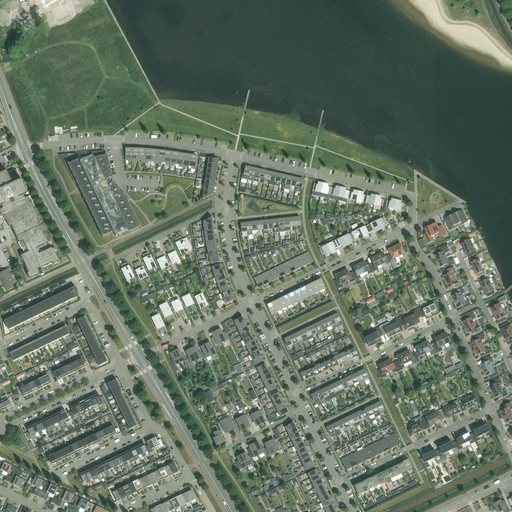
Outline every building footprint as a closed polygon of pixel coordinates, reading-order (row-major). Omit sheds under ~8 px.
[(53,2),(45,7),(48,12),(52,9),(56,7),(53,2)] [(64,9),(62,4),(56,7),(52,9),(55,14),(58,20),(68,14),(65,8),(64,9)] [(0,128),(0,132),(4,142),(9,140),(5,131),(2,132),(0,129),(0,128)] [(76,153),(58,155),(80,191),(81,190),(103,236),(113,231),(115,235),(128,229),(129,231),(140,226),(127,200),(129,199),(114,182),(111,183),(109,178),(112,177),(107,156),(104,156),(103,151),(91,152),(93,155),(80,161),(76,153)] [(176,164),(178,153),(172,152),(170,165),(173,166),(174,164),(176,164)] [(190,155),(184,154),(182,167),(186,168),(186,166),(189,166),(190,155)] [(195,169),(197,156),(190,155),(189,166),(191,166),(191,168),(195,169)] [(251,167),(245,166),(244,173),(242,173),(241,179),(248,180),(249,176),(251,167)] [(253,181),(256,168),(251,167),(249,176),(248,180),(253,181)] [(261,170),(256,168),(253,181),(258,182),(259,178),(261,170)] [(0,210),(0,217),(2,217),(7,228),(11,226),(12,226),(19,242),(18,243),(20,243),(20,245),(19,245),(21,249),(23,248),(24,250),(23,250),(24,254),(21,255),(21,256),(22,255),(23,257),(22,258),(24,262),(25,261),(26,263),(24,263),(26,267),(27,267),(28,268),(27,269),(29,272),(27,273),(29,277),(30,276),(31,278),(30,279),(40,274),(41,275),(43,274),(42,272),(44,272),(42,268),(45,266),(45,265),(47,264),(47,265),(51,264),(50,262),(52,262),(53,264),(57,263),(57,261),(59,261),(59,262),(60,261),(55,251),(56,250),(55,248),(54,249),(50,242),(47,243),(46,241),(47,241),(46,237),(44,237),(44,236),(45,235),(43,231),(42,232),(41,230),(42,229),(40,226),(39,226),(38,224),(39,224),(38,221),(39,220),(39,219),(38,220),(37,218),(38,217),(37,214),(35,214),(35,212),(36,212),(32,205),(31,205),(30,203),(33,202),(31,198),(30,199),(29,197),(30,197),(30,196),(25,198),(24,196),(26,195),(25,191),(27,190),(23,183),(21,184),(19,180),(20,180),(14,169),(4,174),(3,172),(0,173),(0,207),(1,209),(0,210)] [(269,182),(269,185),(274,186),(275,182),(277,173),(272,172),(270,181),(269,182)] [(275,182),(274,186),(279,187),(280,183),(282,175),(277,173),(275,182)] [(286,185),(285,189),(288,189),(290,190),(291,186),(293,177),(288,176),(286,185)] [(321,193),(323,184),(318,183),(318,185),(314,184),(312,191),(311,195),(320,197),(321,193)] [(331,188),(327,187),(328,185),(323,184),(321,193),(320,197),(329,199),(330,195),(331,188)] [(339,197),(341,188),(336,187),(335,189),(331,188),(330,195),(329,199),(338,201),(339,197)] [(345,191),(345,189),(341,188),(339,197),(338,201),(346,203),(347,199),(349,192),(345,191)] [(204,190),(202,199),(212,195),(213,192),(204,190)] [(353,193),(349,192),(347,199),(356,201),(358,192),(353,191),(353,193)] [(366,196),(363,195),(363,193),(358,192),(356,201),(365,203),(366,196)] [(370,197),(366,196),(365,203),(374,205),(376,196),(371,195),(370,197)] [(380,197),(376,196),(374,205),(382,207),(384,200),(380,199),(380,197)] [(394,210),(396,201),(391,200),(391,201),(387,200),(385,208),(394,210)] [(407,205),(401,204),(401,202),(396,201),(394,210),(403,212),(402,212),(407,213),(407,219),(402,222),(403,222),(407,219),(407,204),(407,205)] [(462,211),(453,215),(458,224),(461,222),(462,224),(467,222),(462,211)] [(458,224),(453,215),(445,219),(450,230),(455,228),(454,226),(458,224)] [(203,221),(204,226),(213,225),(213,223),(212,217),(203,221)] [(380,230),(384,228),(383,226),(387,224),(384,218),(376,222),(380,230)] [(374,230),(375,232),(380,230),(376,222),(368,225),(371,232),(374,230)] [(436,223),(431,226),(435,235),(438,233),(440,238),(446,235),(443,228),(440,230),(436,223)] [(363,238),(368,235),(367,234),(371,232),(368,225),(365,227),(364,224),(358,227),(363,238)] [(435,235),(431,226),(425,229),(428,236),(425,237),(428,244),(434,241),(432,236),(435,235)] [(358,238),(359,240),(363,238),(358,227),(353,230),(354,232),(351,233),(354,240),(358,238)] [(351,243),(351,242),(354,240),(351,233),(343,237),(347,245),(351,243)] [(180,237),(177,238),(185,253),(192,250),(188,242),(186,242),(185,239),(182,240),(180,236),(180,237)] [(463,249),(473,245),(468,236),(461,239),(463,241),(462,243),(461,243),(463,249)] [(335,241),(338,248),(342,246),(342,248),(347,245),(343,237),(335,241)] [(183,254),(185,253),(177,238),(175,239),(174,239),(176,243),(176,244),(177,246),(179,250),(181,255),(183,254)] [(331,253),(335,251),(334,250),(338,248),(335,241),(333,238),(325,242),(327,245),(331,253)] [(174,263),(176,262),(169,247),(167,243),(167,244),(164,245),(169,255),(168,255),(169,258),(171,262),(172,264),(174,263)] [(397,244),(394,246),(399,256),(402,254),(404,257),(408,255),(406,248),(403,249),(400,244),(398,245),(397,244)] [(171,246),(169,247),(176,262),(177,262),(180,261),(179,258),(177,254),(176,254),(175,252),(171,245),(171,246)] [(331,253),(327,245),(319,249),(322,256),(326,254),(326,255),(331,253)] [(463,249),(466,255),(468,254),(469,254),(470,257),(477,253),(473,245),(463,249)] [(390,255),(388,256),(391,263),(396,261),(395,258),(399,256),(394,246),(390,248),(390,249),(388,250),(390,255)] [(438,254),(435,256),(438,261),(447,257),(445,254),(450,251),(447,246),(441,249),(442,252),(438,254)] [(160,251),(158,252),(165,268),(167,267),(169,266),(168,264),(168,263),(166,259),(165,257),(164,257),(161,251),(160,251)] [(148,252),(145,254),(152,269),(154,268),(156,267),(154,262),(152,258),(151,256),(150,256),(148,252)] [(164,268),(165,268),(158,252),(155,253),(158,260),(157,260),(158,263),(160,267),(161,269),(164,268)] [(308,252),(303,255),(307,264),(313,262),(308,252)] [(382,252),(376,255),(381,265),(382,267),(386,266),(391,263),(388,256),(385,258),(382,252)] [(151,269),(152,269),(145,254),(142,255),(144,259),(143,259),(144,261),(144,262),(146,266),(148,270),(151,269)] [(307,264),(303,255),(297,258),(302,267),(307,264)] [(377,267),(381,265),(376,255),(370,258),(373,264),(370,265),(373,272),(378,269),(377,267)] [(473,269),(482,264),(479,259),(477,256),(469,260),(472,258),(473,261),(473,262),(470,263),(473,269)] [(447,257),(438,261),(440,267),(444,265),(448,264),(449,267),(456,264),(453,258),(448,260),(447,257)] [(296,270),(302,267),(297,258),(292,260),(296,270)] [(296,270),(292,260),(286,263),(291,272),(296,270)] [(139,261),(136,263),(143,278),(145,277),(147,276),(146,274),(144,270),(143,267),(142,268),(139,261)] [(370,265),(367,266),(365,261),(359,264),(363,273),(367,272),(368,274),(373,272),(370,265)] [(126,263),(123,264),(131,279),(132,278),(134,277),(132,273),(130,268),(129,266),(128,266),(126,263)] [(142,279),(143,278),(136,263),(133,264),(136,271),(135,271),(137,273),(136,273),(139,278),(140,280),(142,279)] [(291,272),(286,263),(281,266),(286,275),(291,272)] [(129,280),(131,279),(123,264),(121,265),(120,265),(122,269),(122,270),(123,272),(125,276),(127,281),(129,280)] [(222,270),(222,269),(220,264),(212,267),(213,272),(222,270)] [(363,273),(359,264),(353,267),(355,272),(352,274),(356,280),(361,278),(359,275),(363,273)] [(478,277),(478,278),(486,274),(484,271),(485,270),(482,264),(473,269),(476,275),(478,273),(479,274),(480,276),(478,277)] [(286,275),(281,266),(276,268),(280,278),(286,275)] [(446,282),(455,277),(454,274),(456,273),(454,267),(447,270),(448,273),(443,276),(446,282)] [(270,271),(275,280),(280,278),(276,268),(275,268),(270,271)] [(8,269),(3,271),(0,272),(0,276),(1,279),(13,274),(12,272),(10,273),(8,269)] [(222,270),(213,272),(215,277),(215,278),(224,275),(223,274),(222,270)] [(347,270),(341,272),(345,282),(349,280),(351,283),(356,280),(352,274),(350,275),(347,270)] [(269,283),(275,280),(270,271),(265,273),(269,283)] [(335,282),(338,289),(343,286),(342,284),(345,282),(341,272),(335,275),(337,281),(335,282)] [(264,285),(269,283),(265,273),(259,276),(264,285)] [(16,280),(15,278),(13,279),(11,276),(13,275),(13,274),(1,279),(4,285),(16,280)] [(224,275),(215,278),(217,282),(217,283),(225,280),(225,279),(224,275)] [(258,288),(264,285),(259,276),(254,279),(258,288)] [(482,289),(491,284),(489,278),(488,279),(487,276),(478,279),(479,280),(480,279),(481,282),(480,283),(482,289)] [(457,281),(455,277),(446,282),(449,288),(454,285),(455,288),(462,285),(460,280),(457,281)] [(315,281),(320,291),(325,288),(321,279),(315,281)] [(16,280),(4,285),(7,291),(16,287),(19,286),(18,284),(16,285),(14,282),(16,280)] [(219,287),(219,288),(227,285),(227,284),(225,280),(217,283),(219,287)] [(315,281),(310,284),(315,294),(320,291),(315,281)] [(310,284),(305,287),(309,296),(315,294),(310,284)] [(487,297),(487,298),(495,294),(494,290),(491,284),(482,289),(485,295),(487,294),(489,297),(487,297)] [(221,292),(221,294),(229,290),(229,289),(227,285),(219,288),(221,292)] [(75,294),(77,293),(78,293),(78,291),(77,290),(77,289),(76,287),(75,286),(4,321),(9,330),(77,297),(75,294)] [(305,287),(299,289),(304,299),(309,296),(305,287)] [(454,295),(452,296),(455,302),(464,298),(462,294),(465,293),(462,287),(456,290),(457,294),(454,295)] [(299,289),(294,292),(298,301),(304,299),(299,289)] [(221,294),(223,299),(232,295),(231,294),(229,290),(221,294)] [(294,292),(288,295),(293,304),(298,301),(294,292)] [(200,295),(199,295),(206,310),(208,309),(209,309),(207,305),(208,305),(206,303),(207,303),(204,298),(202,294),(200,295)] [(187,296),(186,296),(193,312),(196,311),(193,304),(194,304),(193,301),(191,297),(189,295),(187,296)] [(206,310),(199,295),(197,296),(195,297),(197,302),(199,306),(200,308),(201,308),(203,312),(206,310)] [(226,304),(234,300),(232,295),(223,299),(224,300),(226,304)] [(288,295),(283,297),(287,307),(293,304),(288,295)] [(190,313),(193,312),(186,296),(184,297),(182,298),(183,301),(185,305),(186,307),(187,307),(190,313)] [(464,298),(455,302),(457,308),(460,307),(463,305),(464,308),(471,305),(468,299),(468,300),(466,296),(464,298)] [(283,297),(277,300),(282,309),(287,307),(283,297)] [(176,301),(175,302),(182,317),(185,316),(182,309),(183,309),(182,306),(180,302),(179,300),(176,301)] [(277,300),(272,302),(276,312),(282,309),(277,300)] [(432,305),(428,307),(432,317),(439,314),(436,308),(439,307),(436,300),(430,303),(432,305)] [(503,310),(500,303),(498,300),(492,303),(493,307),(491,308),(494,314),(503,310)] [(180,318),(182,317),(175,302),(173,302),(171,303),(172,306),(174,310),(175,312),(176,312),(179,319),(180,318)] [(271,314),(276,312),(272,302),(266,305),(271,314)] [(164,304),(163,305),(172,324),(175,322),(171,314),(172,314),(171,312),(169,307),(167,303),(164,304)] [(172,324),(163,305),(161,305),(162,305),(159,307),(161,311),(163,315),(165,318),(165,317),(169,325),(172,324)] [(423,306),(418,309),(421,316),(424,314),(426,320),(432,317),(428,307),(427,305),(423,306)] [(420,323),(417,317),(420,316),(416,309),(411,312),(413,315),(409,316),(413,326),(420,323)] [(501,323),(507,320),(505,316),(506,316),(503,310),(494,314),(497,320),(499,319),(501,323)] [(343,325),(337,313),(332,315),(336,324),(338,327),(343,325)] [(462,322),(464,324),(465,328),(474,323),(473,320),(476,318),(473,313),(464,317),(465,320),(462,322)] [(157,316),(155,316),(162,331),(165,330),(164,326),(163,323),(161,319),(159,315),(157,316)] [(331,326),(336,324),(332,315),(328,318),(331,326)] [(413,326),(409,316),(405,318),(404,315),(399,318),(402,325),(405,323),(407,329),(413,326)] [(85,316),(77,320),(93,354),(86,358),(88,361),(93,358),(95,361),(96,360),(99,366),(108,362),(85,316)] [(162,331),(155,316),(154,317),(152,318),(154,323),(156,327),(157,329),(158,329),(160,333),(162,331)] [(236,326),(244,322),(242,317),(234,321),(236,326)] [(327,328),(331,326),(328,318),(323,320),(327,328)] [(394,324),(390,326),(394,335),(401,332),(398,327),(401,325),(397,319),(392,321),(394,324)] [(326,328),(327,328),(323,320),(318,322),(323,333),(328,331),(326,328)] [(247,327),(244,322),(236,326),(239,331),(247,327)] [(318,322),(313,325),(317,333),(318,336),(323,333),(318,322)] [(385,324),(380,327),(383,334),(386,333),(388,338),(394,335),(390,326),(388,322),(385,324)] [(501,329),(504,335),(511,331),(511,325),(511,324),(510,325),(509,322),(502,325),(504,328),(501,329)] [(474,323),(465,328),(468,333),(471,332),(472,336),(481,331),(479,325),(476,327),(474,323)] [(312,335),(317,333),(313,325),(308,327),(312,335)] [(65,326),(60,328),(64,337),(70,334),(65,326)] [(249,331),(247,327),(239,331),(241,335),(249,331)] [(313,338),(312,335),(308,327),(303,330),(308,340),(313,338)] [(64,337),(60,328),(55,331),(59,339),(64,337)] [(375,333),(371,335),(375,344),(382,341),(379,336),(382,334),(378,328),(373,330),(375,333)] [(221,329),(216,331),(222,343),(222,342),(229,339),(225,332),(223,334),(221,329)] [(298,332),(302,340),(304,345),(309,343),(308,341),(308,340),(303,330),(298,332)] [(55,331),(50,333),(54,342),(59,339),(55,331)] [(222,343),(216,331),(212,334),(214,338),(211,339),(214,346),(221,343),(222,343)] [(251,336),(249,331),(241,335),(243,340),(251,336)] [(297,342),(302,340),(298,332),(293,334),(297,342)] [(449,346),(454,343),(451,336),(448,338),(446,332),(440,335),(444,345),(448,343),(449,346)] [(50,333),(45,336),(49,344),(54,342),(50,333)] [(474,342),(471,343),(474,349),(483,345),(481,341),(485,339),(484,337),(485,336),(484,333),(477,336),(479,339),(474,342)] [(293,334),(288,337),(292,345),(297,342),(293,334)] [(375,344),(371,335),(367,337),(366,334),(361,336),(364,343),(367,342),(369,347),(375,344)] [(444,345),(440,335),(439,336),(439,334),(435,336),(436,337),(433,338),(436,344),(433,345),(437,353),(442,350),(440,347),(444,345)] [(44,346),(49,344),(45,336),(40,338),(44,346)] [(254,341),(251,336),(243,340),(246,345),(254,341)] [(287,347),(292,345),(288,337),(284,339),(287,347)] [(40,338),(35,340),(39,349),(44,346),(40,338)] [(34,351),(39,349),(35,340),(30,343),(34,351)] [(256,346),(254,341),(246,345),(248,350),(256,346)] [(429,352),(431,355),(433,354),(434,355),(436,354),(432,345),(430,347),(427,341),(425,343),(424,341),(421,343),(421,344),(426,354),(429,352)] [(76,342),(66,347),(67,350),(78,345),(76,342)] [(210,342),(205,344),(211,356),(215,354),(210,342)] [(30,343),(25,345),(29,354),(34,351),(30,343)] [(211,356),(205,344),(205,345),(201,347),(206,358),(210,356),(211,356)] [(418,353),(415,354),(419,363),(422,361),(421,359),(423,358),(422,355),(426,354),(421,344),(415,347),(418,353)] [(24,356),(29,354),(25,345),(20,348),(24,356)] [(483,345),(474,349),(477,355),(480,354),(485,352),(486,355),(493,352),(491,348),(490,349),(489,347),(485,349),(483,345)] [(259,351),(256,346),(248,350),(250,355),(259,351)] [(190,349),(196,361),(196,360),(200,358),(195,347),(190,349)] [(358,355),(354,347),(349,350),(353,358),(358,355)] [(20,348),(15,350),(19,359),(24,356),(20,348)] [(179,349),(174,351),(180,363),(184,361),(179,349)] [(186,351),(191,362),(195,360),(196,361),(190,349),(186,351)] [(14,361),(19,359),(15,350),(10,353),(14,361)] [(344,352),(348,360),(353,358),(349,350),(344,352)] [(403,353),(407,363),(411,361),(412,363),(415,362),(415,363),(418,362),(414,354),(411,356),(409,350),(403,353)] [(177,368),(175,365),(179,363),(180,363),(174,351),(174,352),(170,354),(173,361),(171,362),(176,373),(179,372),(177,368)] [(261,356),(259,351),(250,355),(253,360),(261,356)] [(339,354),(343,362),(348,360),(344,352),(339,354)] [(396,363),(400,371),(403,369),(402,368),(405,367),(403,364),(407,363),(403,353),(396,356),(399,362),(396,363)] [(338,365),(343,362),(339,354),(334,357),(338,365)] [(77,361),(81,369),(86,367),(84,363),(86,362),(83,355),(78,357),(80,360),(77,361)] [(263,361),(261,356),(253,360),(255,365),(263,361)] [(483,363),(481,365),(483,371),(492,366),(491,363),(493,362),(491,356),(485,358),(487,362),(483,363)] [(333,367),(338,365),(334,357),(329,359),(333,367)] [(324,361),(328,370),(333,367),(329,359),(324,361)] [(384,362),(389,372),(392,370),(394,372),(396,371),(397,372),(399,371),(396,363),(393,365),(390,359),(384,362)] [(67,366),(71,374),(76,371),(71,360),(69,361),(71,364),(67,366)] [(71,360),(76,371),(81,369),(77,361),(74,362),(73,360),(71,360)] [(320,364),(323,372),(328,370),(324,361),(320,364)] [(378,365),(381,370),(378,372),(381,378),(386,376),(385,373),(389,372),(384,362),(378,365)] [(61,365),(67,376),(71,374),(67,366),(64,367),(63,364),(61,365)] [(257,368),(259,373),(267,369),(265,364),(257,368)] [(315,366),(319,374),(323,372),(320,364),(315,366)] [(57,368),(58,370),(62,378),(67,376),(61,365),(56,367),(57,368)] [(314,377),(319,374),(315,366),(310,368),(314,377)] [(492,366),(483,371),(486,376),(489,375),(493,373),(494,377),(499,374),(497,368),(494,369),(492,366)] [(48,369),(49,371),(53,378),(55,377),(57,380),(62,378),(58,370),(57,368),(54,369),(52,370),(51,368),(48,369)] [(309,379),(314,377),(310,368),(305,371),(309,379)] [(269,374),(267,369),(259,373),(261,377),(269,374)] [(364,369),(359,371),(363,379),(364,382),(368,380),(367,378),(368,377),(364,369)] [(48,375),(43,377),(47,385),(52,383),(50,379),(53,378),(49,371),(47,373),(48,375)] [(304,381),(309,379),(305,371),(300,373),(304,381)] [(359,371),(354,374),(358,382),(363,379),(359,371)] [(272,378),(269,374),(261,377),(258,379),(261,384),(264,382),(272,378)] [(354,374),(350,376),(353,384),(358,382),(354,374)] [(37,377),(42,387),(47,385),(43,377),(40,379),(39,376),(37,377)] [(353,384),(350,376),(345,378),(349,386),(350,389),(355,387),(353,384)] [(37,380),(34,382),(38,390),(42,387),(37,377),(36,377),(37,380)] [(492,385),(489,386),(492,392),(501,388),(500,384),(502,383),(500,377),(494,380),(496,383),(492,385)] [(274,383),(272,378),(264,382),(266,387),(274,383)] [(345,378),(340,381),(344,389),(349,386),(345,378)] [(112,393),(105,396),(106,399),(112,395),(130,429),(138,425),(116,379),(108,384),(112,393)] [(33,392),(38,390),(34,382),(31,383),(29,380),(28,381),(33,392)] [(24,386),(28,394),(33,392),(28,381),(26,382),(27,385),(24,386)] [(345,392),(344,389),(340,381),(335,383),(341,395),(345,392)] [(268,392),(276,388),(274,383),(266,387),(268,392)] [(341,395),(335,383),(330,385),(336,397),(341,395)] [(23,397),(28,394),(24,386),(22,388),(20,385),(16,387),(17,390),(19,394),(22,393),(23,397)] [(336,397),(330,385),(325,388),(331,400),(336,397)] [(212,388),(210,389),(212,393),(213,397),(215,396),(213,393),(213,392),(218,390),(216,386),(212,388)] [(276,388),(268,392),(266,393),(269,398),(271,397),(279,393),(276,388)] [(331,400),(325,388),(320,390),(326,402),(331,400)] [(501,388),(492,392),(495,398),(498,397),(502,395),(503,398),(509,395),(506,389),(503,391),(501,388)] [(326,402),(320,390),(315,392),(321,405),(321,404),(326,402)] [(315,405),(317,404),(318,406),(321,405),(315,392),(310,395),(315,405)] [(273,402),(281,398),(279,393),(271,397),(273,402)] [(479,403),(475,393),(467,397),(471,407),(479,403)] [(2,401),(6,409),(12,406),(6,394),(1,396),(2,399),(2,401)] [(94,396),(97,404),(100,403),(101,405),(106,403),(103,396),(100,397),(98,394),(94,396)] [(89,398),(94,409),(96,408),(95,405),(97,404),(94,396),(89,398)] [(471,407),(467,397),(461,400),(462,403),(460,404),(463,411),(471,407)] [(89,411),(94,409),(89,398),(84,401),(89,411)] [(284,403),(281,398),(273,402),(275,407),(284,403)] [(89,411),(84,401),(80,403),(85,414),(89,411)] [(380,401),(375,404),(379,412),(380,414),(384,412),(383,410),(384,409),(380,401)] [(461,411),(458,405),(456,401),(454,402),(454,403),(449,406),(453,415),(461,411)] [(85,414),(80,403),(75,405),(79,413),(80,416),(82,414),(83,415),(85,414)] [(286,408),(284,403),(275,407),(278,412),(286,408)] [(503,410),(500,412),(503,417),(511,413),(511,412),(511,410),(511,409),(511,404),(511,403),(503,406),(505,409),(503,410)] [(375,404),(370,406),(374,414),(379,412),(375,404)] [(72,411),(69,412),(72,419),(77,417),(76,414),(79,413),(75,405),(70,407),(72,411)] [(370,406),(365,408),(369,417),(374,414),(370,406)] [(453,415),(449,406),(440,410),(445,420),(453,415)] [(288,413),(286,408),(278,412),(280,417),(288,413)] [(365,408),(360,411),(364,419),(369,417),(365,408)] [(68,421),(72,419),(69,412),(67,414),(65,410),(60,412),(64,420),(67,419),(68,421)] [(255,412),(261,425),(261,424),(265,422),(260,411),(255,413),(255,412)] [(360,411),(355,413),(359,421),(364,419),(360,411)] [(427,428),(435,424),(431,415),(429,411),(424,414),(425,417),(422,419),(427,428)] [(444,420),(439,411),(431,415),(435,424),(444,420)] [(55,414),(61,425),(63,424),(61,421),(64,420),(60,412),(55,414)] [(251,415),(256,426),(261,424),(261,425),(255,412),(255,413),(251,415)] [(355,413),(351,415),(354,424),(356,426),(360,424),(359,421),(355,413)] [(511,413),(503,417),(505,421),(506,423),(507,423),(509,422),(511,420),(511,413)] [(51,417),(55,425),(58,423),(59,426),(61,425),(55,414),(51,417)] [(240,417),(246,429),(250,426),(245,415),(240,417)] [(346,418),(350,426),(354,424),(351,415),(346,418)] [(223,428),(225,433),(229,431),(230,432),(230,431),(224,419),(222,416),(218,418),(220,422),(218,424),(220,429),(223,428)] [(46,419),(51,430),(53,429),(51,426),(55,425),(51,417),(46,419)] [(236,420),(241,431),(246,429),(240,417),(236,420)] [(418,433),(426,429),(421,419),(420,417),(412,421),(413,423),(418,433)] [(224,419),(230,431),(234,429),(229,418),(224,420),(224,419)] [(341,420),(345,428),(350,426),(346,418),(341,420)] [(41,421),(45,429),(48,428),(49,431),(51,430),(46,419),(41,421)] [(336,423),(340,431),(345,428),(341,420),(336,423)] [(36,424),(41,434),(43,434),(42,431),(45,429),(41,421),(36,424)] [(111,426),(108,428),(112,436),(116,433),(115,430),(117,428),(114,422),(110,424),(111,426)] [(293,423),(285,427),(287,431),(295,427),(293,423)] [(336,423),(331,425),(335,433),(340,431),(336,423)] [(418,433),(413,423),(407,426),(407,427),(405,428),(409,437),(418,433)] [(478,426),(482,435),(486,433),(487,436),(492,434),(489,427),(487,428),(484,423),(478,426)] [(37,437),(41,434),(36,424),(31,426),(37,437)] [(335,433),(331,425),(326,427),(331,437),(335,435),(334,433),(335,433)] [(37,437),(31,426),(27,428),(29,432),(26,433),(29,440),(32,439),(32,440),(37,437)] [(474,434),(472,435),(475,442),(480,440),(479,437),(482,435),(478,426),(472,429),(474,434)] [(107,438),(112,436),(108,428),(105,429),(104,427),(102,428),(107,438)] [(295,427),(287,431),(290,436),(298,432),(295,427)] [(103,440),(107,438),(102,428),(100,429),(101,431),(99,432),(103,440)] [(98,442),(103,440),(99,432),(96,434),(95,431),(93,432),(98,442)] [(218,431),(214,433),(213,432),(213,433),(215,436),(212,437),(216,445),(219,444),(219,445),(219,444),(223,442),(218,431)] [(470,444),(475,442),(472,435),(469,436),(467,431),(461,434),(465,443),(469,442),(470,444)] [(93,445),(98,442),(93,432),(91,433),(92,435),(89,437),(93,445)] [(298,432),(290,436),(292,441),(300,437),(298,432)] [(395,433),(390,436),(395,447),(401,444),(395,433)] [(461,434),(455,437),(457,442),(455,444),(458,450),(463,448),(461,445),(465,443),(461,434)] [(89,447),(93,445),(89,437),(87,438),(86,436),(84,437),(89,447)] [(390,436),(384,439),(390,449),(395,447),(390,436)] [(84,449),(89,447),(84,437),(82,437),(83,440),(80,441),(84,449)] [(156,437),(151,439),(155,447),(157,446),(159,448),(163,446),(160,439),(157,441),(156,437)] [(294,446),(302,442),(300,437),(292,441),(294,446)] [(152,449),(155,447),(151,439),(146,442),(148,445),(145,446),(148,451),(147,451),(148,453),(153,451),(152,449)] [(269,441),(275,453),(279,451),(274,439),(269,441)] [(384,439),(379,441),(384,452),(390,449),(384,439)] [(452,450),(453,453),(458,450),(455,444),(452,445),(450,439),(444,442),(448,452),(452,450)] [(79,451),(84,449),(80,441),(77,442),(76,440),(75,441),(79,451)] [(75,453),(79,451),(75,441),(73,442),(74,444),(71,445),(75,453)] [(275,453),(269,441),(269,442),(265,444),(267,448),(264,449),(267,456),(270,455),(274,453),(275,453)] [(379,441),(374,444),(379,455),(384,452),(379,441)] [(253,443),(259,456),(259,455),(263,453),(258,442),(253,444),(253,443)] [(294,446),(297,451),(305,447),(302,442),(294,446)] [(438,452),(441,459),(446,456),(444,454),(448,452),(444,442),(437,445),(440,451),(438,452)] [(144,443),(139,446),(144,456),(146,455),(145,453),(147,451),(148,451),(145,446),(144,443)] [(259,456),(253,443),(253,444),(249,446),(254,457),(258,455),(259,456)] [(70,456),(75,453),(71,445),(68,447),(67,444),(65,445),(70,456)] [(374,444),(368,447),(373,457),(379,455),(374,444)] [(66,458),(70,456),(65,445),(64,446),(65,449),(62,450),(66,458)] [(139,446),(134,448),(138,456),(141,455),(142,457),(144,456),(139,446)] [(307,452),(305,447),(297,451),(299,456),(307,452)] [(368,447),(363,449),(368,460),(373,457),(368,447)] [(134,448),(130,450),(135,460),(137,459),(136,457),(138,456),(134,448)] [(426,451),(431,460),(435,458),(436,461),(441,459),(438,452),(435,453),(433,448),(426,451)] [(61,460),(66,458),(62,450),(59,451),(58,449),(56,450),(61,460)] [(363,449),(357,452),(362,462),(368,460),(363,449)] [(55,453),(53,454),(56,462),(61,460),(56,450),(54,451),(55,453)] [(130,450),(125,452),(129,460),(132,459),(133,461),(135,460),(130,450)] [(423,452),(420,454),(423,459),(420,460),(425,469),(430,467),(427,462),(431,460),(426,451),(426,450),(422,451),(423,452)] [(125,452),(121,455),(126,465),(127,464),(126,462),(129,460),(125,452)] [(307,452),(299,456),(301,461),(310,457),(307,452)] [(357,452),(352,454),(357,465),(362,462),(357,452)] [(52,465),(56,462),(53,454),(50,456),(49,453),(44,456),(47,462),(50,461),(52,465)] [(241,454),(247,467),(248,469),(252,467),(251,464),(253,463),(250,456),(248,457),(246,453),(241,455),(241,454)] [(247,467),(241,454),(241,455),(237,457),(238,461),(235,462),(239,470),(246,466),(247,467)] [(352,454),(346,457),(352,468),(357,465),(352,454)] [(116,457),(120,465),(123,463),(124,466),(126,465),(121,455),(116,457)] [(111,459),(116,469),(118,468),(117,466),(120,465),(116,457),(111,459)] [(310,457),(301,461),(304,466),(312,462),(310,457)] [(346,470),(352,468),(346,457),(341,460),(346,470)] [(107,461),(111,469),(113,468),(115,470),(116,469),(111,459),(107,461)] [(407,471),(412,468),(412,469),(412,468),(408,459),(402,462),(407,471)] [(102,463),(107,474),(109,473),(108,470),(111,469),(107,461),(102,463)] [(4,462),(0,471),(0,477),(3,471),(8,474),(10,470),(12,466),(4,462)] [(306,471),(314,467),(312,462),(304,466),(306,471)] [(402,462),(397,465),(401,473),(407,471),(402,462)] [(102,463),(98,466),(102,474),(104,472),(105,475),(107,474),(102,463)] [(169,465),(173,474),(178,472),(174,463),(169,465)] [(168,477),(173,474),(169,465),(164,468),(168,477)] [(397,465),(392,467),(396,476),(401,473),(397,465)] [(20,469),(12,466),(10,470),(14,472),(11,477),(7,475),(5,481),(13,484),(20,469)] [(98,466),(93,468),(98,478),(100,477),(99,475),(102,474),(98,466)] [(392,467),(386,470),(390,478),(396,476),(392,467)] [(88,470),(92,478),(95,477),(96,479),(98,478),(93,468),(88,470)] [(158,470),(163,479),(168,477),(164,468),(158,470)] [(22,470),(20,469),(13,484),(20,488),(24,480),(20,478),(22,472),(22,470)] [(84,472),(89,483),(91,482),(90,479),(92,478),(88,470),(84,472)] [(153,473),(158,482),(163,479),(158,470),(153,473)] [(308,473),(310,478),(318,474),(316,470),(308,473)] [(386,470),(381,473),(385,481),(390,478),(386,470)] [(87,483),(89,483),(84,472),(79,475),(83,482),(86,481),(87,483)] [(148,475),(153,484),(158,482),(153,473),(148,475)] [(375,475),(379,484),(385,481),(381,473),(375,475)] [(320,479),(318,474),(310,478),(312,483),(320,479)] [(41,485),(43,480),(32,475),(30,478),(34,480),(31,485),(36,487),(33,494),(36,495),(38,490),(41,485)] [(143,478),(147,487),(153,484),(148,475),(143,478)] [(370,478),(374,486),(379,484),(375,475),(370,478)] [(142,489),(147,487),(143,478),(138,480),(142,489)] [(364,480),(368,489),(374,486),(370,478),(364,480)] [(312,483),(315,488),(323,484),(320,479),(312,483)] [(44,499),(51,484),(43,480),(41,485),(44,487),(42,491),(38,490),(36,495),(44,499)] [(137,492),(142,489),(138,480),(133,483),(137,492)] [(359,483),(363,492),(368,489),(364,480),(359,483)] [(132,494),(137,492),(133,483),(128,485),(132,494)] [(357,494),(358,495),(358,494),(363,492),(359,483),(353,486),(357,494)] [(58,488),(51,484),(44,499),(46,500),(49,493),(54,496),(56,492),(58,488)] [(325,489),(323,484),(315,488),(317,493),(325,489)] [(127,497),(132,494),(128,485),(122,488),(127,497)] [(259,493),(256,487),(249,490),(252,497),(259,493)] [(66,491),(58,488),(56,492),(60,494),(58,499),(54,497),(51,503),(59,506),(66,491)] [(122,499),(127,497),(122,488),(117,490),(122,499)] [(319,498),(327,494),(325,489),(317,493),(319,498)] [(116,502),(122,499),(117,490),(112,493),(116,502)] [(186,492),(190,502),(196,499),(191,490),(186,492)] [(73,495),(66,491),(59,506),(61,508),(65,501),(70,503),(71,499),(73,495)] [(185,504),(190,502),(186,492),(181,495),(185,504)] [(319,498),(322,503),(330,499),(327,494),(319,498)] [(74,511),(81,499),(73,495),(71,499),(75,501),(73,506),(69,504),(66,510),(70,511),(74,511)] [(176,497),(180,507),(185,504),(181,495),(176,497)] [(171,500),(175,509),(180,507),(176,497),(171,500)] [(81,499),(74,511),(78,511),(80,508),(85,510),(87,507),(89,502),(81,499)] [(332,504),(330,499),(322,503),(324,508),(332,504)] [(165,502),(170,511),(175,509),(171,500),(165,502)] [(506,503),(503,504),(501,500),(494,504),(497,510),(496,510),(497,511),(501,511),(503,511),(509,511),(510,511),(506,503)] [(83,511),(93,511),(97,506),(89,502),(87,507),(91,509),(88,511),(85,511),(84,511),(83,511)] [(160,505),(163,511),(168,511),(170,511),(165,502),(160,505)]
